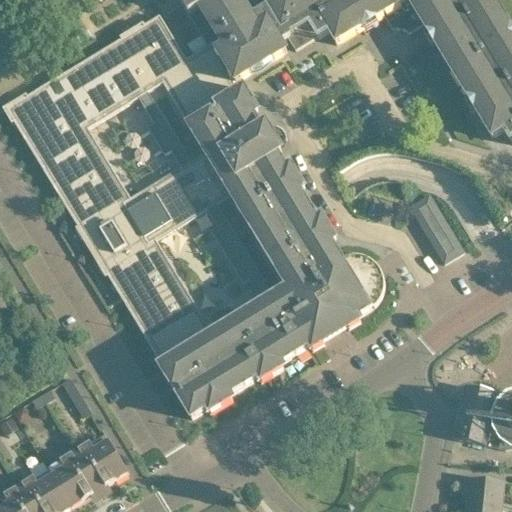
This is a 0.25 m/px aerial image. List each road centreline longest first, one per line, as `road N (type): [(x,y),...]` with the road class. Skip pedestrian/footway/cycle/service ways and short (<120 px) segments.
road 1 (residential): [(511,175),(408,141),(362,65),(290,108),(361,235),(399,242),(454,323)]
road 2 (tertiary): [(243,464),(413,356)]
road 3 (residential): [(421,511),(432,405),(413,356)]
